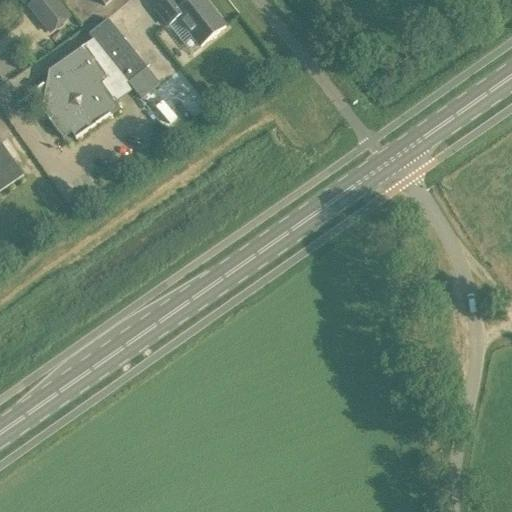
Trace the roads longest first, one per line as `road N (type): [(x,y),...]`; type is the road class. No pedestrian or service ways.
road 1 (primary): [(0,438),(389,160)]
road 2 (unclassified): [(451,511),(478,346),(474,319),(435,220),(389,160)]
road 3 (primary): [(389,160),(511,75)]
